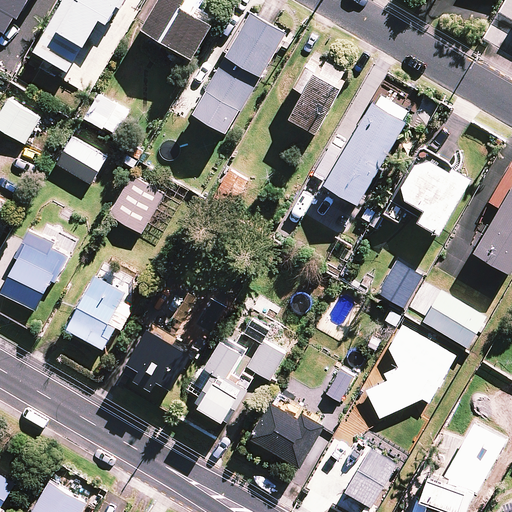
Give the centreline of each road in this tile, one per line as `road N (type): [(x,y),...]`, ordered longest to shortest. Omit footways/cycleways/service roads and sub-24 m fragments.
road 1 (tertiary): [(0,368),(245,511)]
road 2 (residential): [(331,0),(511,105)]
